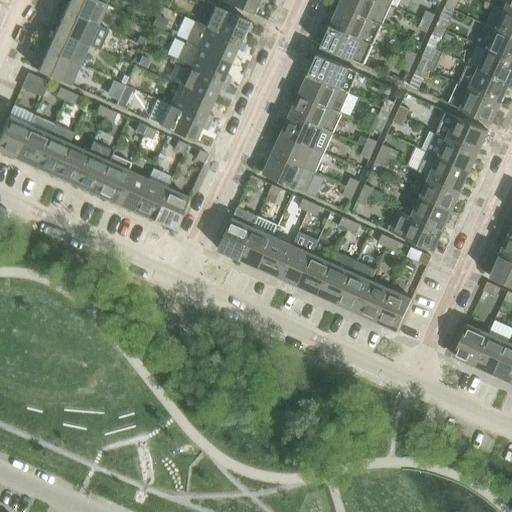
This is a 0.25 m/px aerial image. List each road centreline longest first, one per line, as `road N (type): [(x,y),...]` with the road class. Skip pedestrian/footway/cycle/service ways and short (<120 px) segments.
road 1 (residential): [(180,277),(304,0)]
road 2 (residential): [(414,383),(180,277)]
road 3 (residential): [(414,383),(511,163)]
road 4 (residential): [(180,277),(0,196)]
